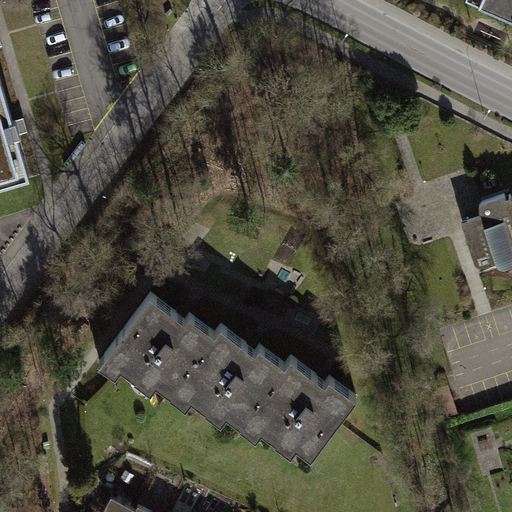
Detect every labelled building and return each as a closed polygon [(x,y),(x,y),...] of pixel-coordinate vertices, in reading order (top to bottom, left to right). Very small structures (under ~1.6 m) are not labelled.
[(511,0),(491,0),(511,9),(511,0)] [(0,190),(35,180),(0,62),(0,190)] [(511,194),(506,194),(483,201),(480,204),(480,210),(481,214),(463,220),(476,264),(478,266),(481,267),(484,267),(497,263),(499,266),(502,268),(505,269),(511,266),(511,194)] [(159,298),(111,364),(128,374),(141,373),(166,393),(178,390),(198,408),(213,405),(233,423),(243,420),(266,437),(273,434),(298,452),(306,449),(321,457),(366,394),(339,377),(331,384),(303,360),(293,366),(271,348),(260,351),(233,327),(222,333),(201,316),(187,318),(159,298)] [(193,511),(123,488),(110,511),(193,511)]
